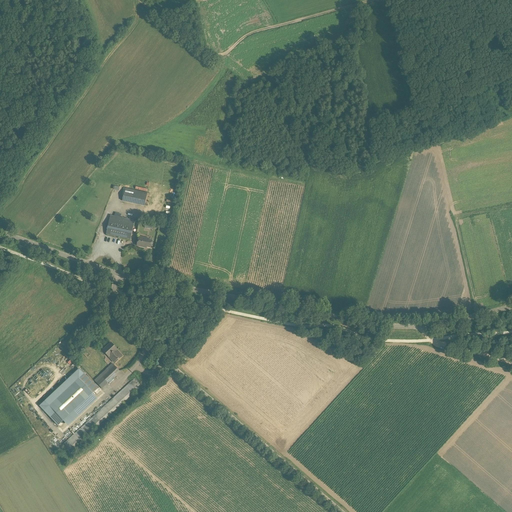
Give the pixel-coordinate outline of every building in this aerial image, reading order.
[(147,193),(125,188),(122,201),(145,206),(147,193)] [(115,217),(110,216),(106,234),(131,240),(134,225),(135,221),(115,217)] [(151,248),(153,241),(139,238),(137,246),(143,247),(144,246),(151,248)] [(117,349),(111,343),(103,351),(115,363),(122,356),(118,352),(118,353),(116,350),(117,349)] [(115,366),(109,372),(102,378),(107,383),(120,372),(115,366)] [(63,421),(68,426),(97,399),(92,393),(98,388),(79,368),(39,406),(58,426),(63,421)] [(69,452),(142,385),(135,378),(62,445),(69,452)]
